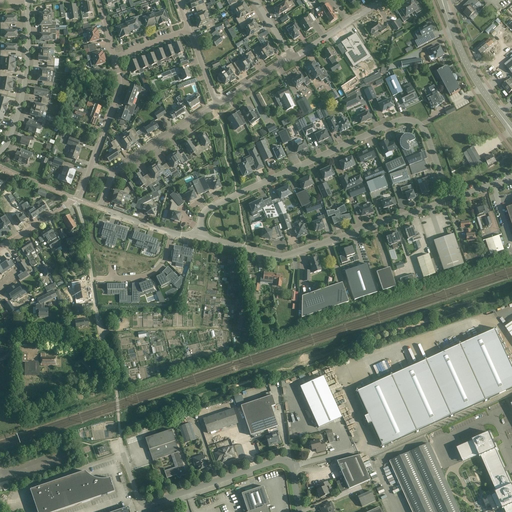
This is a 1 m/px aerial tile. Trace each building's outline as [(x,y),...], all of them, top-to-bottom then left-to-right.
[(201,0),(197,0),(194,2),(190,3),(190,4),(190,5),(190,6),(191,7),(192,7),(192,9),(195,7),(196,8),(198,8),(199,10),(206,7),(205,3),(203,4),(201,0)] [(289,2),(288,0),(284,3),(274,9),(276,12),(275,13),(277,14),(278,15),(289,9),(288,8),(293,5),(290,1),(289,2)] [(405,4),(411,14),(415,11),(416,14),(422,10),(418,4),(415,6),(410,0),(409,1),(409,0),(408,0),(407,1),(406,1),(406,2),(406,3),(405,4)] [(470,0),(463,6),(463,7),(463,6),(467,10),(464,13),(469,18),(476,11),(477,12),(479,10),(476,6),(478,3),(475,0),(470,0)] [(91,8),(90,2),(84,4),(84,9),(81,10),(82,19),(88,18),(88,13),(92,13),(92,12),(93,11),(92,9),(91,8)] [(233,9),(236,14),(248,7),(247,6),(246,6),(245,5),(244,4),(243,3),(240,5),(240,4),(238,5),(236,2),(230,6),(232,10),(233,9)] [(337,18),(328,4),(320,8),(321,10),(316,13),(320,18),(325,15),(330,23),(331,22),(331,23),(337,19),(336,18),(337,18)] [(411,14),(405,4),(404,4),(403,4),(402,4),(401,4),(401,5),(400,6),(400,7),(399,8),(403,14),(400,16),(404,22),(410,18),(408,16),(411,14)] [(65,14),(65,18),(66,19),(69,19),(70,20),(78,19),(76,5),(67,6),(69,14),(65,14)] [(198,15),(195,16),(197,22),(208,18),(207,16),(208,16),(206,12),(208,11),(206,7),(206,8),(199,10),(200,13),(198,14),(198,15)] [(248,7),(236,14),(238,17),(235,19),(238,24),(245,20),(244,18),(245,16),(249,13),(248,12),(249,11),(248,10),(248,9),(248,7)] [(40,14),(40,20),(51,19),(51,13),(51,12),(50,12),(50,11),(49,10),(48,10),(47,9),(46,10),(45,10),(45,12),(43,13),(43,14),(40,14)] [(164,12),(159,14),(163,24),(168,22),(167,19),(169,19),(166,10),(163,11),(164,12)] [(150,13),(147,14),(148,17),(150,22),(152,27),(154,26),(154,24),(156,23),(154,16),(154,15),(153,12),(150,13)] [(159,14),(154,15),(154,16),(156,23),(157,24),(158,24),(159,26),(163,24),(159,14)] [(1,27),(8,27),(8,24),(9,24),(11,24),(11,23),(16,23),(16,17),(16,16),(15,15),(14,15),(13,15),(8,16),(8,17),(4,17),(4,21),(0,21),(1,27)] [(142,15),(139,16),(142,26),(145,25),(146,27),(149,26),(150,28),(152,27),(148,17),(143,18),(142,15)] [(313,22),(308,15),(302,19),(303,20),(299,23),(302,27),(303,26),(306,32),(307,31),(308,32),(310,31),(310,30),(313,28),(310,24),(313,22)] [(142,26),(139,16),(135,18),(136,20),(131,22),(135,32),(137,32),(137,30),(139,29),(139,27),(142,26)] [(197,22),(196,22),(197,23),(196,24),(196,25),(197,26),(198,27),(198,28),(203,26),(204,26),(206,26),(207,29),(215,26),(213,20),(209,21),(208,18),(197,22)] [(40,20),(39,20),(40,26),(45,26),(47,27),(48,26),(49,30),(56,30),(56,24),(55,22),(51,23),(51,19),(40,20)] [(129,32),(132,31),(133,33),(135,32),(131,22),(130,19),(125,21),(126,24),(129,32)] [(245,20),(238,24),(241,29),(244,29),(246,31),(257,25),(257,24),(256,23),(255,22),(254,22),(253,20),(249,23),(249,22),(247,23),(245,20)] [(500,21),(497,23),(505,31),(508,29),(500,21)] [(380,27),(377,22),(367,29),(371,35),(379,30),(381,33),(386,29),(383,25),(380,27)] [(400,28),(396,22),(391,24),(396,31),(400,28)] [(290,26),(286,28),(288,31),(289,33),(289,34),(290,36),(291,36),(293,40),(299,36),(296,32),(299,30),(295,23),(290,26)] [(121,26),(125,37),(129,36),(128,34),(130,33),(129,32),(126,24),(126,25),(121,26)] [(223,29),(222,24),(214,27),(216,31),(212,35),(213,36),(210,39),(216,47),(222,42),(218,37),(217,36),(219,35),(218,31),(223,29)] [(429,33),(433,31),(429,24),(417,31),(421,38),(415,41),(418,47),(433,40),(429,33)] [(257,25),(246,31),(249,36),(246,38),(249,42),(256,37),(255,35),(256,33),(259,31),(258,29),(258,28),(258,27),(258,26),(257,25)] [(125,37),(121,26),(116,28),(115,26),(112,27),(114,33),(117,31),(120,39),(125,37)] [(8,30),(8,27),(1,27),(1,34),(5,34),(5,37),(8,37),(8,38),(12,38),(12,37),(17,37),(17,36),(17,35),(18,34),(17,34),(17,33),(17,32),(17,31),(12,31),(10,30),(8,30)] [(90,28),(83,30),(84,32),(84,34),(87,34),(88,37),(98,34),(97,31),(96,29),(91,30),(90,28)] [(56,30),(49,30),(49,33),(47,33),(45,34),(40,34),(40,40),(45,40),(45,41),(48,42),(48,41),(52,41),(52,35),(56,35),(56,30)] [(511,36),(507,31),(499,38),(511,50),(511,36)] [(99,37),(98,34),(88,37),(85,37),(87,43),(99,40),(98,38),(99,37)] [(262,34),(256,37),(263,47),(269,56),(270,57),(273,55),(273,54),(274,53),(272,50),(273,50),(272,48),(273,48),(269,43),(267,45),(263,39),(262,40),(262,39),(264,37),(262,34)] [(348,40),(362,62),(370,57),(362,45),(360,45),(358,42),(359,41),(355,35),(348,40)] [(347,38),(341,43),(347,52),(345,53),(352,64),(353,66),(361,61),(348,40),(347,38)] [(494,43),(490,39),(485,43),(484,42),(477,49),(482,54),(489,48),(489,47),(494,43)] [(177,55),(178,54),(183,52),(179,43),(174,45),(176,51),(177,55)] [(0,55),(8,55),(8,52),(9,52),(11,52),(11,51),(16,52),(16,50),(17,50),(17,49),(17,48),(17,47),(16,47),(17,46),(12,45),(12,44),(8,44),(8,45),(5,45),(4,49),(0,49),(0,55)] [(48,45),(46,45),(46,48),(44,48),(44,49),(40,49),(40,55),(51,56),(51,50),(54,50),(55,45),(48,45)] [(171,46),(170,46),(169,45),(166,46),(167,47),(165,48),(167,54),(169,58),(172,57),(173,59),(179,57),(178,54),(177,55),(176,51),(173,52),(171,46)] [(434,46),(427,49),(430,56),(434,54),(436,59),(439,57),(439,58),(440,58),(443,57),(443,56),(444,55),(440,48),(440,47),(435,50),(434,46)] [(90,55),(86,56),(88,60),(88,62),(90,61),(104,57),(104,54),(103,54),(102,52),(95,54),(94,51),(96,51),(95,47),(88,49),(89,53),(90,55)] [(269,57),(269,56),(263,47),(260,49),(258,47),(252,50),(256,57),(259,55),(261,56),(264,60),(269,57)] [(334,55),(329,48),(329,49),(328,48),(326,50),(324,52),(326,55),(325,55),(328,60),(329,59),(331,62),(333,65),(329,68),(332,72),(339,67),(336,63),(337,62),(335,60),(336,59),(334,56),(334,55)] [(169,58),(167,54),(164,56),(162,49),(156,52),(159,59),(160,63),(161,63),(166,61),(166,62),(170,60),(169,58)] [(245,55),(242,57),(244,59),(243,60),(249,69),(250,70),(251,69),(252,70),(253,70),(253,69),(254,69),(254,68),(254,67),(255,66),(252,62),(253,62),(252,60),(255,58),(251,51),(245,55)] [(151,66),(157,64),(158,66),(161,65),(161,63),(160,63),(159,59),(156,60),(153,54),(147,56),(150,62),(151,66)] [(8,55),(0,55),(0,57),(0,58),(1,59),(0,65),(3,65),(15,66),(15,63),(14,63),(15,60),(11,59),(9,58),(7,58),(8,55)] [(47,62),(47,66),(54,66),(55,59),(51,59),(51,56),(40,55),(39,55),(39,56),(38,57),(38,58),(38,59),(39,59),(39,61),(44,61),(44,62),(46,62),(47,62)] [(104,57),(90,61),(91,67),(93,67),(93,68),(97,67),(97,66),(105,63),(104,61),(105,60),(104,57)] [(151,66),(150,62),(147,63),(144,57),(139,59),(141,65),(142,69),(143,69),(148,67),(149,70),(152,68),(151,66)] [(144,72),(143,69),(142,69),(141,65),(138,67),(135,60),(130,63),(133,73),(139,70),(140,74),(144,72)] [(244,72),(249,69),(243,60),(239,63),(237,61),(233,64),(238,70),(240,68),(242,70),(242,69),(244,72)] [(320,71),(314,62),(309,65),(309,64),(308,64),(306,65),(306,66),(306,67),(305,67),(310,75),(309,75),(313,81),(318,77),(321,81),(328,76),(323,68),(320,71)] [(227,70),(224,72),(230,81),(230,82),(235,79),(233,74),(232,72),(235,70),(231,64),(226,67),(227,70)] [(3,65),(3,70),(0,70),(0,74),(6,75),(6,72),(7,72),(10,72),(10,71),(14,72),(14,69),(15,69),(15,66),(3,65)] [(54,71),(54,66),(47,66),(47,69),(45,69),(43,69),(43,70),(40,69),(39,75),(50,77),(51,71),(54,71)] [(459,91),(461,90),(456,81),(457,81),(457,80),(457,79),(457,78),(457,77),(456,76),(455,75),(454,75),(453,75),(448,67),(447,67),(446,67),(439,71),(437,72),(450,96),(452,95),(460,91),(459,91)] [(179,72),(177,68),(170,71),(172,75),(177,73),(180,82),(191,78),(187,68),(179,72)] [(225,85),(230,81),(224,72),(219,75),(218,76),(218,77),(217,77),(217,78),(217,79),(217,80),(218,81),(218,82),(219,82),(221,81),(222,82),(223,82),(225,85)] [(6,75),(0,74),(0,78),(1,79),(0,84),(12,86),(13,83),(12,83),(12,80),(8,79),(9,79),(7,78),(5,78),(6,75)] [(38,75),(37,81),(43,82),(44,83),(46,83),(46,87),(53,88),(53,83),(54,77),(50,77),(39,75),(38,75)] [(303,79),(301,75),(291,81),(296,88),(297,87),(298,88),(300,86),(300,85),(304,83),(306,86),(311,83),(307,77),(303,79)] [(402,92),(394,75),(385,80),(392,96),(392,97),(402,92)] [(511,88),(511,79),(511,78),(502,85),(509,93),(511,90),(511,89),(511,88)] [(418,99),(410,83),(403,86),(407,94),(400,97),(404,105),(418,99)] [(0,94),(2,95),(3,92),(4,92),(6,92),(6,91),(10,92),(11,89),(12,89),(12,86),(0,84),(0,94)] [(362,88),(363,90),(369,101),(376,98),(370,84),(362,88)] [(130,87),(127,95),(134,98),(137,92),(140,93),(142,88),(136,85),(135,89),(130,87)] [(440,97),(437,93),(434,86),(433,87),(434,87),(436,91),(432,93),(433,95),(427,97),(432,108),(436,107),(436,108),(440,106),(440,105),(443,103),(442,102),(444,101),(442,97),(440,97)] [(43,98),(42,101),(49,102),(50,96),(49,95),(46,95),(47,91),(44,91),(44,90),(40,89),(40,90),(35,89),(34,95),(39,96),(39,97),(41,97),(43,98)] [(94,93),(85,89),(84,91),(86,92),(85,94),(86,95),(85,97),(87,98),(91,100),(94,93)] [(277,94),(282,102),(291,97),(293,96),(291,92),(289,93),(287,89),(277,94)] [(338,95),(335,90),(330,94),(334,99),(338,95)] [(360,102),(355,91),(346,96),(347,99),(342,101),(345,109),(360,102)] [(200,97),(199,94),(195,96),(187,102),(191,108),(200,103),(197,98),(200,97)] [(132,104),(134,98),(127,95),(124,104),(129,106),(128,109),(134,111),(136,106),(132,104)] [(173,111),(173,112),(170,114),(173,119),(177,117),(177,118),(185,112),(180,105),(183,103),(183,102),(180,96),(176,99),(179,103),(177,104),(179,107),(173,111)] [(0,103),(8,106),(9,104),(7,103),(8,100),(1,97),(0,99),(0,103)] [(296,106),(291,97),(282,102),(286,111),(296,106)] [(313,112),(305,98),(297,101),(300,106),(305,116),(313,112)] [(381,101),(380,98),(376,100),(382,112),(387,110),(389,109),(394,107),(390,99),(384,102),(384,101),(382,101),(381,101)] [(43,112),(46,113),(49,102),(42,101),(41,104),(40,104),(38,104),(37,104),(34,104),(33,109),(33,110),(43,112)] [(89,110),(91,111),(99,114),(101,107),(88,102),(86,106),(90,108),(89,110)] [(163,109),(162,107),(159,109),(160,111),(154,114),(157,119),(166,114),(163,109)] [(244,111),(243,111),(246,115),(245,116),(249,122),(251,125),(253,123),(261,118),(257,111),(254,113),(250,107),(247,109),(246,109),(244,110),(244,111)] [(447,115),(455,111),(453,107),(445,111),(447,115)] [(38,122),(43,123),(44,124),(46,119),(42,118),(43,112),(33,110),(33,109),(32,109),(31,110),(31,111),(30,111),(30,112),(30,113),(30,114),(30,115),(35,116),(35,117),(38,118),(38,122)] [(121,109),(118,118),(125,121),(127,114),(132,116),(133,114),(135,115),(137,112),(134,111),(128,109),(127,112),(121,109)] [(367,113),(365,109),(360,111),(362,115),(357,117),(358,119),(359,122),(360,122),(360,123),(371,119),(368,112),(367,113)] [(86,114),(76,111),(74,115),(84,119),(86,114)] [(91,111),(88,117),(92,118),(90,124),(95,125),(99,114),(91,111)] [(238,119),(236,114),(228,119),(235,130),(235,129),(240,126),(241,127),(246,124),(242,116),(238,119)] [(336,124),(333,117),(327,120),(333,133),(339,131),(340,133),(351,128),(347,120),(346,120),(345,120),(344,119),(343,119),(341,120),(340,121),(340,122),(341,122),(336,124)] [(43,123),(38,122),(33,120),(32,124),(27,123),(25,130),(35,133),(37,129),(40,130),(43,123)] [(144,128),(141,130),(144,136),(148,134),(155,130),(158,128),(156,125),(154,121),(150,124),(151,125),(145,129),(144,128)] [(277,129),(274,124),(270,126),(266,128),(269,133),(277,129)] [(317,134),(313,124),(302,129),(305,136),(312,133),(315,135),(318,143),(322,141),(325,140),(328,138),(325,130),(317,134)] [(128,135),(125,137),(132,148),(134,146),(135,146),(134,145),(136,144),(132,138),(137,135),(133,128),(127,132),(128,135)] [(278,133),(283,144),(284,144),(288,142),(287,141),(289,140),(289,141),(291,141),(286,130),(279,133),(278,133)] [(198,146),(202,152),(208,149),(207,145),(210,144),(208,141),(209,140),(207,135),(206,134),(205,133),(204,133),(204,134),(203,134),(198,137),(201,141),(200,141),(201,143),(202,144),(198,146)] [(404,136),(403,133),(399,135),(396,136),(396,137),(409,166),(422,161),(419,154),(413,156),(407,143),(415,140),(414,139),(413,138),(412,137),(411,136),(410,136),(408,136),(407,136),(406,136),(404,136)] [(34,138),(28,136),(27,139),(22,137),(20,143),(29,146),(31,140),(33,141),(34,138)] [(129,149),(132,148),(125,137),(122,139),(120,137),(114,141),(118,147),(122,144),(126,150),(128,149),(129,150),(129,149)] [(265,140),(264,141),(263,137),(260,139),(261,142),(256,144),(264,161),(272,157),(265,140)] [(79,141),(69,138),(67,144),(72,146),(68,157),(76,160),(80,149),(76,148),(77,145),(78,145),(79,141)] [(296,145),(293,146),(296,153),(307,148),(304,141),(301,143),(300,139),(294,142),(296,145)] [(115,149),(118,147),(114,141),(110,143),(113,147),(111,149),(113,152),(106,157),(106,158),(106,159),(105,159),(106,160),(106,161),(107,162),(108,162),(109,162),(109,161),(109,162),(114,159),(114,160),(118,158),(117,157),(119,156),(115,149)] [(387,141),(380,144),(384,154),(385,154),(386,158),(393,155),(391,151),(392,151),(391,151),(397,148),(394,141),(388,144),(387,141)] [(202,152),(198,146),(195,148),(194,147),(193,146),(192,146),(189,142),(188,142),(187,142),(186,142),(186,143),(185,143),(185,144),(184,145),(187,149),(186,150),(188,153),(189,152),(191,155),(193,153),(197,156),(202,152)] [(279,148),(278,146),(274,148),(274,150),(273,150),(277,160),(285,157),(280,147),(279,148)] [(474,147),(467,151),(468,151),(464,153),(473,169),(477,167),(477,168),(483,164),(487,162),(490,167),(493,166),(492,164),(496,162),(492,155),(489,157),(488,157),(481,161),(474,147)] [(258,156),(254,148),(248,151),(250,156),(244,159),(245,163),(238,166),(243,177),(248,175),(248,176),(251,175),(251,174),(251,173),(249,167),(254,165),(256,170),(263,167),(259,159),(259,158),(259,159),(258,156),(258,155),(258,156)] [(375,158),(371,148),(364,152),(361,153),(357,155),(358,157),(357,157),(359,161),(360,160),(361,163),(372,157),(373,159),(375,158)] [(33,154),(25,151),(24,155),(17,152),(14,159),(19,160),(18,162),(21,163),(21,162),(27,165),(29,158),(31,158),(33,154)] [(171,154),(178,165),(182,163),(183,165),(189,161),(185,155),(181,158),(177,152),(174,153),(171,154)] [(178,165),(171,154),(169,156),(169,157),(167,158),(171,164),(167,167),(172,174),(177,171),(175,167),(178,165)] [(355,165),(351,157),(339,163),(343,171),(355,165)] [(406,166),(401,157),(384,165),(388,174),(406,166)] [(424,160),(422,161),(409,166),(412,175),(427,170),(424,160)] [(155,164),(152,165),(159,176),(163,174),(166,178),(172,174),(167,167),(163,169),(163,168),(162,169),(158,163),(156,164),(156,163),(155,164)] [(159,176),(152,165),(149,167),(150,168),(148,169),(152,175),(148,178),(152,184),(153,187),(157,185),(155,182),(157,181),(156,178),(159,176)] [(75,171),(65,167),(60,180),(70,184),(75,171)] [(334,175),(330,167),(320,172),(324,180),(334,175)] [(384,175),(381,168),(363,175),(366,183),(384,175)] [(410,180),(406,169),(388,175),(392,186),(410,180)] [(146,188),(152,184),(148,178),(144,180),(144,179),(143,180),(139,174),(134,177),(136,181),(135,182),(135,183),(136,183),(136,184),(137,184),(138,184),(140,187),(143,185),(146,188)] [(313,185),(309,176),(300,181),(299,181),(303,189),(313,185)] [(388,186),(383,176),(366,183),(370,193),(388,186)] [(203,177),(198,179),(204,193),(208,191),(208,190),(212,188),(214,191),(216,189),(217,191),(221,189),(220,188),(221,187),(217,178),(209,179),(208,178),(205,180),(203,177)] [(430,184),(427,177),(421,179),(422,183),(422,184),(419,185),(422,195),(424,194),(425,195),(428,194),(428,193),(429,192),(426,185),(430,184)] [(355,178),(342,184),(345,191),(358,185),(363,182),(361,179),(356,181),(355,178)] [(200,195),(204,193),(198,179),(192,182),(194,185),(190,187),(191,187),(185,193),(189,202),(190,203),(194,201),(193,200),(196,199),(195,196),(199,194),(200,195)] [(113,196),(114,197),(114,196),(125,200),(127,195),(126,195),(131,192),(132,192),(135,190),(130,183),(127,185),(128,187),(125,189),(124,192),(122,192),(120,191),(120,192),(116,191),(115,192),(114,192),(114,193),(114,194),(114,195),(113,196)] [(332,195),(326,183),(318,187),(323,199),(332,195)] [(169,185),(168,189),(170,190),(173,193),(170,196),(173,199),(170,201),(172,203),(170,211),(173,212),(171,219),(171,220),(175,220),(174,222),(180,223),(181,217),(180,217),(181,214),(175,212),(176,208),(180,205),(181,206),(184,203),(175,192),(169,185)] [(365,192),(363,185),(348,190),(351,198),(365,192)] [(407,186),(400,189),(402,195),(405,194),(408,201),(411,200),(411,201),(414,199),(415,198),(412,191),(413,191),(412,188),(411,185),(407,186)] [(291,195),(288,186),(278,191),(277,193),(280,200),(291,195)] [(136,205),(135,208),(140,210),(141,209),(147,210),(147,214),(150,214),(149,216),(155,217),(157,212),(155,212),(156,208),(152,207),(153,204),(151,200),(158,197),(157,196),(160,195),(158,191),(149,195),(138,201),(136,205)] [(311,203),(305,191),(295,195),(301,208),(311,203)] [(114,196),(114,197),(112,202),(115,203),(115,205),(115,206),(114,210),(123,213),(125,208),(123,206),(125,200),(114,196)] [(279,217),(270,198),(269,199),(270,200),(272,204),(265,207),(261,200),(253,203),(253,202),(250,204),(250,205),(249,205),(252,211),(251,211),(253,216),(257,214),(255,212),(263,208),(268,220),(279,217)] [(383,201),(383,198),(380,199),(376,200),(378,206),(382,204),(383,209),(393,205),(391,199),(383,201)] [(41,200),(30,207),(33,212),(36,210),(39,215),(47,209),(43,203),(41,200)] [(25,204),(21,206),(23,209),(24,208),(25,209),(26,209),(29,213),(29,212),(33,218),(39,215),(36,210),(33,212),(30,207),(27,202),(25,204)] [(286,213),(281,202),(274,206),(279,217),(286,213)] [(321,208),(319,202),(305,207),(307,213),(321,208)] [(373,212),(370,204),(360,207),(359,205),(354,206),(357,215),(360,214),(361,216),(373,212)] [(346,213),(344,205),(337,210),(337,211),(335,212),(334,210),(326,211),(328,217),(335,215),(335,217),(331,218),(334,225),(341,222),(351,220),(349,215),(341,216),(341,214),(346,213)] [(487,208),(486,205),(484,206),(484,207),(480,208),(480,206),(475,207),(478,218),(485,216),(484,215),(488,213),(486,208),(487,208)] [(18,214),(12,218),(15,223),(18,226),(20,225),(23,223),(24,222),(22,220),(25,218),(22,214),(22,213),(19,215),(18,214)] [(291,229),(286,215),(279,217),(284,231),(291,229)] [(326,224),(324,215),(317,218),(318,221),(312,223),(315,232),(317,231),(318,231),(322,230),(322,229),(324,228),(323,225),(326,224)] [(0,237),(2,236),(2,237),(6,234),(9,231),(6,226),(10,224),(5,216),(1,219),(4,223),(0,225),(0,237)] [(70,216),(68,216),(63,220),(70,231),(77,227),(70,216)] [(301,225),(300,221),(294,223),(295,227),(293,228),(296,238),(306,234),(303,224),(301,225)] [(103,222),(101,229),(103,229),(101,235),(107,236),(105,243),(109,245),(115,225),(103,222)] [(115,225),(109,245),(114,246),(117,238),(118,235),(121,236),(121,239),(124,240),(128,229),(121,227),(121,228),(118,228),(119,226),(115,225)] [(282,237),(278,226),(273,228),(272,231),(264,229),(263,231),(262,231),(261,235),(262,235),(262,237),(270,240),(270,238),(275,239),(282,237)] [(405,227),(404,228),(405,229),(406,233),(406,234),(406,236),(407,237),(408,240),(412,239),(413,242),(421,240),(419,233),(415,234),(413,226),(409,227),(409,226),(408,226),(407,226),(406,227),(405,227)] [(50,228),(45,231),(55,246),(56,248),(56,249),(61,247),(59,243),(53,234),(54,234),(50,228)] [(471,234),(470,230),(466,230),(467,235),(467,242),(476,241),(475,234),(471,234)] [(40,242),(45,240),(51,248),(55,246),(45,231),(41,234),(42,236),(38,238),(40,242)] [(134,232),(132,239),(137,241),(136,244),(143,246),(142,249),(142,248),(146,237),(147,237),(147,236),(141,234),(140,234),(134,232)] [(400,241),(397,232),(393,233),(393,234),(386,236),(388,244),(388,245),(389,246),(390,246),(391,246),(391,245),(397,243),(396,242),(400,241)] [(463,264),(453,234),(433,241),(443,271),(463,264)] [(504,250),(499,236),(486,241),(491,255),(504,250)] [(79,243),(78,237),(66,240),(68,246),(79,243)] [(146,237),(142,248),(146,250),(148,246),(152,247),(152,250),(157,252),(156,255),(157,252),(160,244),(156,242),(157,240),(147,237),(146,237)] [(29,241),(24,244),(33,258),(34,258),(33,258),(35,257),(34,256),(36,255),(37,255),(34,249),(32,247),(29,241)] [(37,264),(33,258),(24,244),(17,249),(20,252),(22,250),(24,253),(26,255),(30,261),(29,263),(32,267),(33,267),(37,264)] [(174,250),(172,263),(182,264),(183,256),(192,258),(193,249),(182,247),(182,252),(174,250)] [(355,256),(352,247),(344,249),(345,255),(339,257),(342,263),(346,262),(345,259),(355,256)] [(430,259),(428,255),(417,258),(423,278),(435,274),(435,273),(438,272),(433,258),(430,259)] [(3,257),(0,258),(0,266),(5,273),(15,266),(11,260),(7,262),(3,257)] [(321,270),(317,258),(309,261),(312,270),(309,271),(305,271),(304,281),(309,281),(309,274),(321,270)] [(22,274),(18,276),(21,281),(29,276),(26,271),(28,270),(23,262),(18,265),(22,270),(20,272),(22,274)] [(377,293),(367,264),(344,272),(354,300),(377,293)] [(47,265),(42,268),(44,272),(43,273),(44,275),(45,277),(46,276),(51,274),(47,265)] [(396,287),(389,268),(376,272),(383,291),(396,287)] [(163,274),(156,277),(161,287),(168,283),(171,281),(171,282),(174,285),(180,279),(172,271),(166,278),(164,275),(163,274)] [(261,274),(260,282),(263,283),(272,284),(272,281),(274,273),(264,272),(264,274),(261,274)] [(274,273),(272,281),(275,282),(275,286),(281,287),(281,283),(282,283),(283,274),(274,273)] [(414,281),(412,275),(400,279),(401,285),(414,281)] [(138,291),(132,291),(132,302),(138,302),(138,294),(140,294),(145,292),(145,294),(150,292),(151,293),(154,292),(150,280),(146,282),(146,283),(144,283),(139,285),(141,289),(138,291)] [(82,281),(71,283),(73,294),(75,294),(74,294),(86,292),(85,285),(82,286),(82,281)] [(48,294),(54,291),(57,289),(54,283),(45,288),(48,294)] [(348,302),(342,283),(302,297),(301,318),(348,302)] [(12,288),(7,292),(9,295),(11,294),(13,298),(18,294),(20,298),(26,294),(24,290),(22,291),(17,284),(14,287),(13,286),(11,288),(12,288)] [(121,285),(107,285),(107,290),(112,290),(112,294),(119,294),(119,301),(126,301),(126,294),(125,294),(125,290),(125,286),(121,286),(121,285)] [(44,303),(57,297),(55,292),(54,291),(48,294),(37,299),(40,305),(44,303)] [(86,292),(74,294),(75,294),(75,300),(76,305),(85,303),(84,299),(87,298),(86,292)] [(9,302),(5,305),(11,313),(15,311),(9,302)] [(44,310),(44,303),(40,305),(36,305),(36,315),(39,315),(39,317),(48,317),(48,310),(44,310)] [(88,327),(87,319),(75,321),(76,329),(88,327)] [(511,388),(511,365),(496,329),(359,392),(370,415),(366,417),(369,425),(373,423),(384,447),(511,388)] [(27,353),(22,353),(22,362),(25,362),(25,375),(39,376),(39,361),(27,361),(27,353)] [(45,354),(41,354),(41,365),(46,365),(56,365),(56,357),(45,357),(45,354)] [(86,357),(86,368),(95,368),(95,357),(86,357)] [(323,376),(300,387),(318,428),(341,418),(323,376)] [(275,406),(272,396),(241,406),(251,436),(278,427),(271,407),(275,406)] [(238,423),(233,409),(203,419),(207,433),(238,423)] [(196,440),(190,423),(179,427),(185,444),(196,440)] [(171,430),(145,439),(153,461),(173,454),(179,452),(171,430)] [(279,435),(277,431),(271,433),(272,435),(266,437),(269,446),(276,444),(275,443),(279,441),(278,436),(279,435)] [(472,440),(473,441),(457,448),(463,461),(479,454),(480,457),(483,456),(499,491),(496,492),(496,494),(483,500),(484,501),(487,509),(490,508),(490,506),(491,506),(494,511),(502,508),(503,509),(506,508),(507,511),(511,511),(511,484),(511,485),(496,450),(497,449),(489,432),(472,440)] [(320,444),(318,440),(314,441),(313,441),(313,442),(310,443),(311,447),(312,449),(311,449),(312,449),(312,450),(316,449),(317,453),(326,450),(324,443),(320,444)] [(459,511),(429,444),(391,461),(413,511),(459,511)] [(108,452),(106,446),(97,449),(99,455),(108,452)] [(229,449),(228,448),(218,451),(218,453),(214,454),(217,461),(221,460),(222,462),(226,461),(226,459),(231,457),(231,456),(234,455),(231,448),(229,449)] [(179,452),(173,454),(177,467),(164,471),(167,478),(176,475),(177,478),(187,475),(179,452)] [(202,456),(202,455),(192,458),(195,467),(197,466),(199,470),(206,468),(204,464),(207,463),(204,456),(202,456)] [(370,480),(359,456),(337,462),(344,479),(336,482),(341,493),(370,480)] [(87,474),(85,471),(30,490),(37,511),(56,511),(114,492),(110,478),(106,479),(102,479),(98,479),(94,478),(91,476),(87,474)] [(327,482),(317,487),(318,490),(317,491),(320,498),(328,494),(327,491),(330,489),(327,482)] [(270,506),(263,486),(241,494),(247,511),(268,511),(267,507),(270,506)] [(375,501),(371,491),(358,497),(355,498),(357,502),(359,501),(362,507),(375,501)] [(334,510),(331,502),(326,504),(327,505),(320,508),(321,511),(333,511),(333,510),(334,510)]
